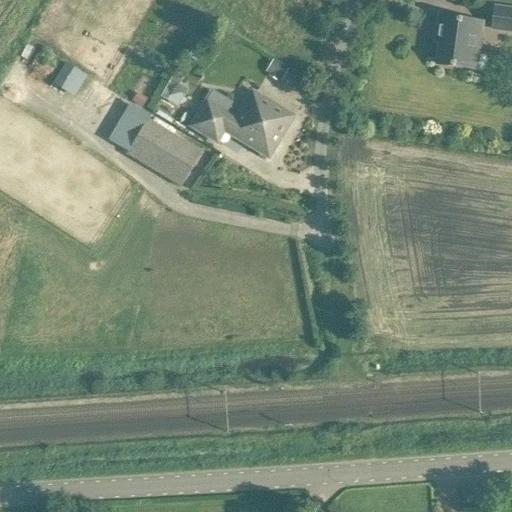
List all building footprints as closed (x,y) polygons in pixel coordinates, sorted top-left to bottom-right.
[(511,9),(497,7),(494,25),(508,27),(508,31),(511,31),(511,9)] [(440,16),(438,33),(442,33),(438,65),(477,70),(484,22),(440,16)] [(65,63),(52,83),(74,96),(86,76),(65,63)] [(174,72),(160,97),(168,101),(170,97),(179,95),(184,97),(188,89),(179,84),(181,81),(179,74),(174,72)] [(207,103),(193,126),(216,140),(223,128),(268,155),(290,117),(252,95),(237,121),(207,103)] [(202,152),(147,119),(149,115),(131,105),(110,140),(128,151),(126,154),(181,187),(202,152)]
